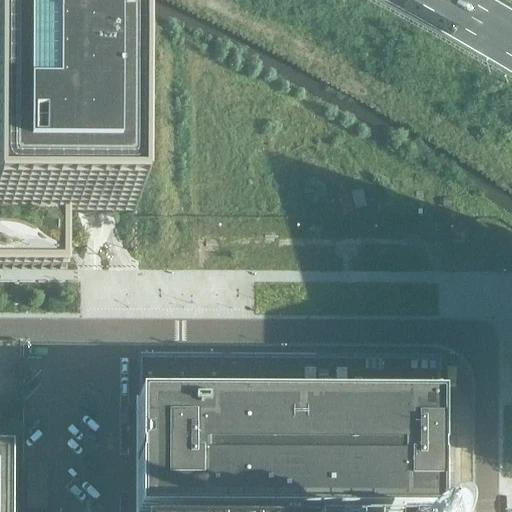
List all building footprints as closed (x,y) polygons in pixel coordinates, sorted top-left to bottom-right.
[(135,12),(134,12),(134,11),(133,11),(133,9),(132,9),(110,0),(0,0),(0,270),(67,271),(67,254),(67,233),(67,223),(67,214),(131,214),(132,214),(132,211),(133,211),(134,210),(134,205),(135,41),(136,13),(135,12)] [(0,401),(20,402),(20,346),(20,344),(20,342),(14,342),(0,342),(0,401)] [(437,511),(438,360),(138,359),(136,511),(437,511)] [(0,511),(8,511),(9,454),(0,454),(0,511)] [(46,465),(27,465),(28,511),(46,511),(46,465)]
